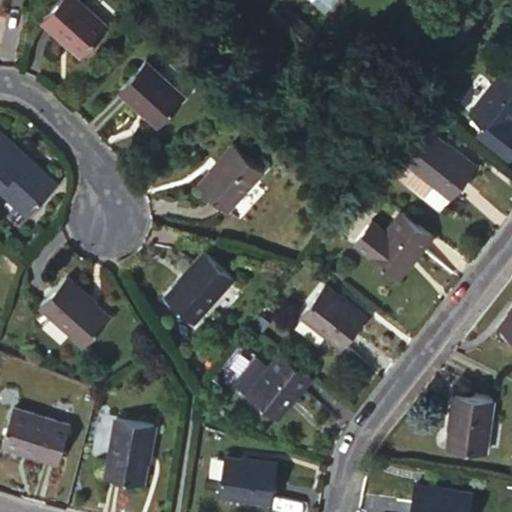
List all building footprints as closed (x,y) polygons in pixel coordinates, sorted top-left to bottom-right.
[(84,51),(112,21),(89,0),(58,0),(45,14),(60,28),(62,26),(72,36),(71,38),(84,51)] [(290,33),(303,19),(285,2),(272,16),(290,33)] [(318,32),(303,19),(290,33),(305,46),(318,32)] [(161,122),(188,92),(149,56),(122,86),(137,99),(139,98),(148,107),(147,109),(161,122)] [(511,122),(509,120),(511,116),(511,74),(505,69),(471,110),(486,122),(479,131),(510,156),(511,152),(511,122)] [(15,188),(10,194),(29,212),(58,180),(0,125),(0,188),(1,187),(7,180),(15,188)] [(453,195),(477,165),(460,151),(458,152),(446,142),(447,140),(431,127),(407,158),(453,195)] [(229,208),(265,167),(234,140),(220,156),(222,158),(212,168),(210,167),(198,180),(229,208)] [(1,187),(10,194),(15,188),(7,180),(1,187)] [(432,232),(402,209),(387,229),(372,217),(355,238),(399,274),(410,260),(408,259),(418,246),(420,247),(432,232)] [(194,319),(235,274),(206,247),(190,265),(192,267),(182,278),(179,276),(165,292),(194,319)] [(86,343),(114,313),(96,298),(95,299),(85,289),(86,287),(69,272),(42,302),(86,343)] [(342,346),(366,316),(350,303),(349,305),(338,295),(339,294),(324,283),(302,312),(342,346)] [(511,331),(511,307),(501,323),(511,331)] [(311,373),(280,349),(248,390),(278,414),(289,401),(286,399),(296,387),(298,389),(311,373)] [(491,449),(497,396),(455,391),(453,412),(455,412),(453,427),(450,427),(449,445),(491,449)] [(60,460),(72,422),(16,402),(3,440),(24,448),(24,445),(38,450),(37,452),(60,460)] [(151,445),(155,422),(117,414),(107,474),(144,481),(148,460),(146,459),(149,445),(151,445)] [(219,492),(273,500),(279,461),(257,457),(257,460),(243,457),(243,455),(226,453),(219,492)] [(471,511),(475,492),(454,488),(453,491),(440,489),(440,486),(416,483),(411,511),(471,511)]
